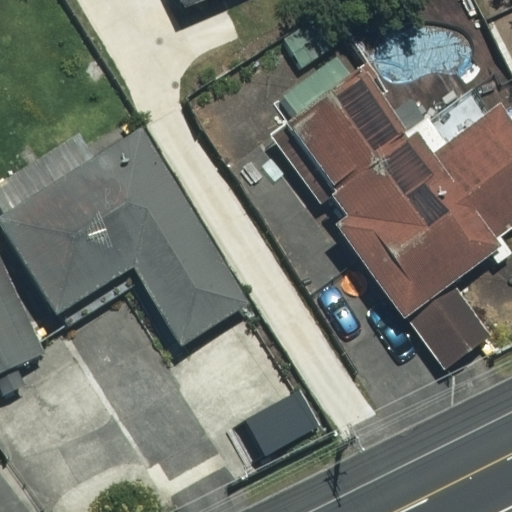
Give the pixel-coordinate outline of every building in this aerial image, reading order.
[(49,0),(69,29),(138,0),(148,0),(156,20),(206,0),(49,0)] [(171,33),(192,79),(248,55),(228,10),(171,33)] [(268,48),(287,76),(324,52),(306,23),(268,48)] [(389,141),(381,147),(337,84),(334,81),(249,143),(315,233),(304,242),(374,333),(476,261),(482,270),(495,262),(484,245),(511,224),(511,148),(485,112),(409,167),(389,141)] [(107,282),(156,358),(230,313),(117,140),(60,176),(47,155),(12,176),(26,200),(0,216),(0,284),(27,329),(107,282)] [(0,374),(27,362),(0,304),(0,374)] [(85,359),(38,389),(68,436),(115,406),(85,359)]
